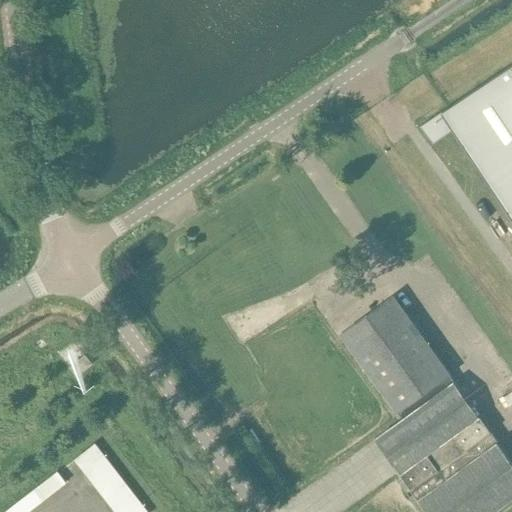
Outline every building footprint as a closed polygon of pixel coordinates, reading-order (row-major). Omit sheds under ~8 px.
[(511,64),(420,126),(433,142),(453,129),(511,217),(511,64)] [(341,333),(397,411),(450,373),(394,296),(341,333)] [(84,354),(68,367),(76,376),(91,363),(84,354)] [(418,499),(427,511),(492,511),(511,498),(511,461),(497,441),(498,441),(480,417),(454,381),(376,438),(400,474),(417,499),(418,499)] [(114,511),(146,511),(94,443),(73,459),(114,511)] [(27,511),(65,482),(57,472),(3,511),(27,511)]
